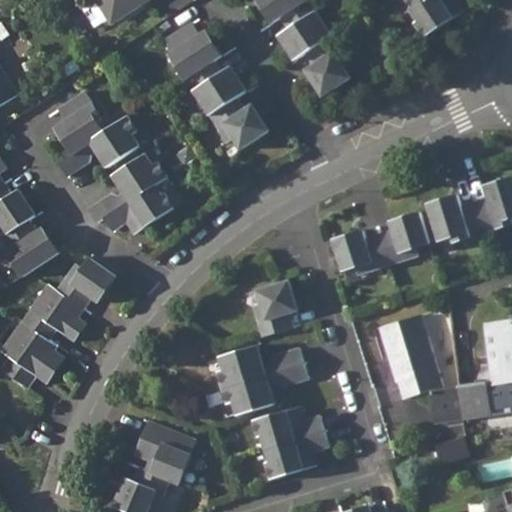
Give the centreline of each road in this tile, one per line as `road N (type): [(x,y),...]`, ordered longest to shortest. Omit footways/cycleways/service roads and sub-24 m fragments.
road 1 (residential): [(300,198),(379,453),(366,472),(243,511)]
road 2 (residential): [(170,295),(100,396),(58,511)]
road 3 (residential): [(193,14),(227,10),(335,179)]
road 4 (residential): [(23,126),(92,237),(170,295)]
road 5 (residential): [(511,96),(335,179)]
road 6 (residential): [(300,198),(249,226),(170,295)]
